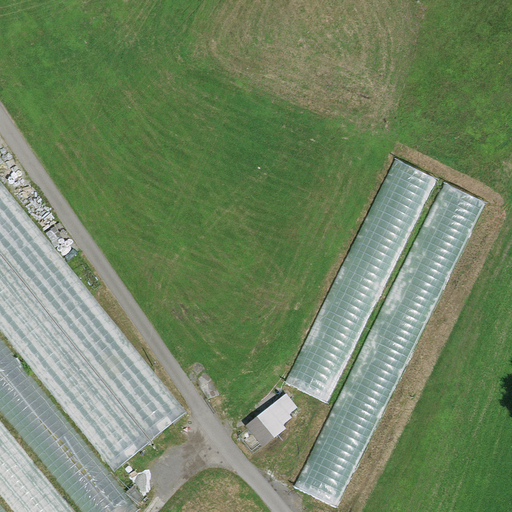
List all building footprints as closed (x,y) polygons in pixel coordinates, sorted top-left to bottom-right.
[(286,382),(327,402),(437,181),(396,161),(286,382)] [(0,180),(0,255),(151,443),(187,414),(0,180)] [(485,206),(443,185),(294,487),(336,508),(485,206)] [(0,331),(114,473),(151,443),(0,255),(0,331)] [(0,337),(0,412),(79,511),(135,511),(138,510),(0,337)] [(72,511),(0,421),(0,496),(12,511),(72,511)] [(265,421),(242,436),(254,456),(278,441),(265,421)]
